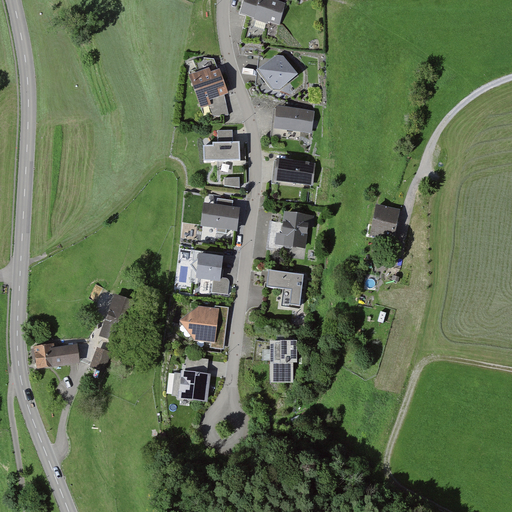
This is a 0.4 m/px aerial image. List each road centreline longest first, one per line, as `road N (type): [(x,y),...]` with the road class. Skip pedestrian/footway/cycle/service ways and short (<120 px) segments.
road 1 (residential): [(223,0),(225,44),(250,116),(257,174),(227,408)]
road 2 (tertiary): [(13,0),(28,85),(20,270)]
road 3 (track): [(511,77),(465,101),(442,126),(408,203),(398,277)]
road 4 (track): [(438,355),(417,367),(385,462),(392,482),(445,511)]
road 5 (residential): [(21,381),(10,398),(26,511)]
